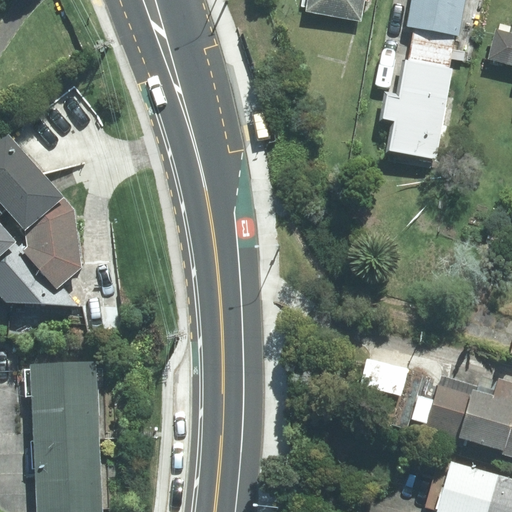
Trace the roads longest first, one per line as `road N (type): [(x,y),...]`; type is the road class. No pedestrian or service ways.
road 1 (secondary): [(206,195),(223,389),(214,511)]
road 2 (secondary): [(206,195),(129,0)]
road 3 (secondary): [(173,0),(191,62),(206,195)]
